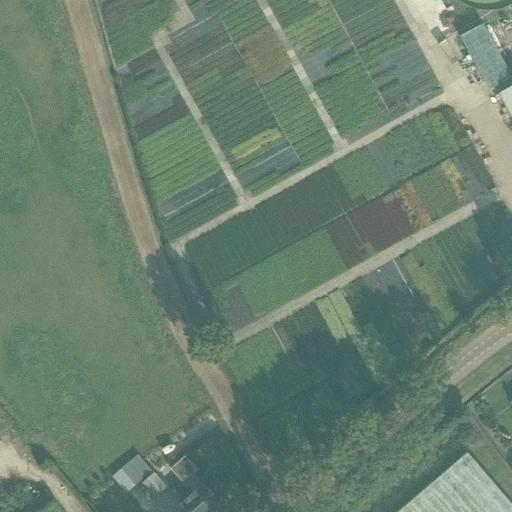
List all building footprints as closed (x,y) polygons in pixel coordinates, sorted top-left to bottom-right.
[(482,25),(459,38),(488,91),(511,78),(482,25)] [(511,89),(500,96),(511,118),(511,89)] [(467,196),(504,179),(489,145),(452,161),(467,196)] [(511,511),(511,506),(467,454),(399,511),(511,511)] [(121,470),(135,486),(152,472),(142,460),(138,455),(121,470)] [(181,506),(185,510),(186,511),(212,511),(221,505),(192,473),(196,470),(184,457),(170,469),(182,483),(193,495),(181,506)] [(154,473),(144,482),(157,498),(168,489),(154,473)] [(62,511),(47,492),(21,511),(62,511)]
